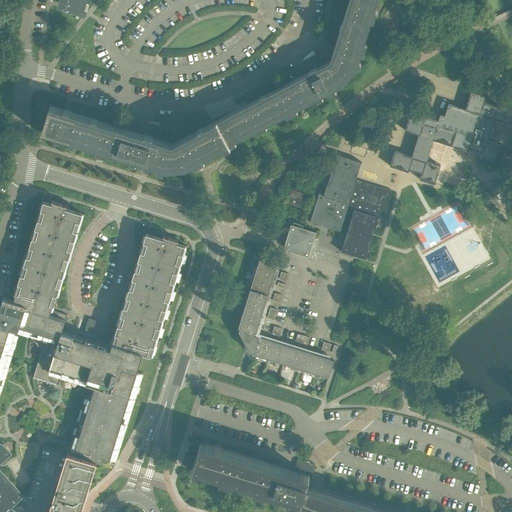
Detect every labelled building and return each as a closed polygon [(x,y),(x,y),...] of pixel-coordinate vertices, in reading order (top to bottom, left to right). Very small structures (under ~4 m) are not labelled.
[(61,0),(61,3),(83,10),(86,0),(61,0)] [(231,142),(329,91),(342,84),(355,68),(370,20),(376,3),(376,0),(351,0),(333,62),(331,63),(324,67),(324,61),(327,57),(328,56),(329,55),(329,54),(328,52),(328,51),(327,50),(326,49),(325,49),(324,48),(322,48),(320,48),(318,48),(315,49),(313,50),(315,54),(303,60),(302,61),(301,62),(301,64),(301,65),(300,66),(300,68),(301,69),(302,70),(304,71),(305,71),(308,70),(310,75),(244,109),(242,107),(235,111),(236,113),(220,122),(231,142)] [(491,127),(493,119),(511,124),(511,120),(511,108),(498,104),(498,103),(497,103),(496,106),(484,102),(486,96),(471,91),(471,92),(466,109),(448,104),(444,115),(440,114),(440,115),(438,121),(437,124),(456,130),(451,145),(468,150),(468,151),(469,151),(470,149),(482,153),(480,159),(482,159),(495,163),(494,162),(499,147),(500,145),(501,145),(497,143),(497,142),(495,141),(495,143),(484,139),(488,126),(491,127)] [(185,166),(231,142),(220,122),(174,146),(171,146),(158,142),(162,138),(164,138),(166,138),(168,137),(169,137),(171,136),(172,135),(173,134),(173,132),(173,131),(172,130),(171,128),(170,126),(168,125),(166,124),(164,123),(163,122),(162,127),(149,122),(148,122),(147,122),(145,123),(143,124),(142,126),(141,127),(141,128),(141,129),(141,130),(142,131),(143,132),(145,133),(144,137),(49,108),(42,130),(145,162),(164,168),(185,166)] [(451,145),(456,130),(437,124),(438,121),(410,112),(410,113),(411,113),(405,130),(418,135),(412,156),(394,151),(390,166),(390,165),(399,168),(408,171),(407,171),(408,172),(409,169),(421,173),(419,179),(434,184),(434,183),(435,179),(439,166),(440,166),(440,165),(437,164),(437,163),(434,162),(434,163),(426,161),(433,139),(448,144),(451,145)] [(355,208),(362,185),(355,183),(361,163),(361,164),(362,163),(336,155),(336,156),(330,175),(322,173),(319,182),(323,183),(321,187),(310,223),(321,226),(322,225),(330,227),(330,229),(347,234),(348,230),(340,228),(347,205),(355,208)] [(381,227),(392,191),(381,187),(380,191),(362,185),(355,208),(347,205),(340,228),(348,230),(347,234),(342,250),(341,250),(341,251),(366,259),(366,258),(375,228),(376,225),(381,227)] [(292,190),(288,204),(301,208),(305,194),(292,190)] [(0,380),(9,352),(12,342),(16,330),(18,331),(19,328),(30,332),(30,334),(29,335),(29,336),(42,350),(41,352),(33,376),(33,378),(34,376),(58,384),(58,386),(59,386),(61,377),(62,374),(86,382),(85,384),(86,384),(88,385),(89,385),(93,386),(73,447),(71,446),(69,452),(86,458),(97,461),(103,463),(105,458),(111,460),(139,372),(137,371),(142,354),(151,356),(152,352),(185,245),(177,243),(178,241),(179,240),(163,235),(163,236),(164,236),(163,238),(161,238),(146,233),(112,344),(111,347),(99,343),(100,339),(96,337),(92,335),(93,333),(85,330),(84,332),(77,331),(75,331),(74,333),(73,335),(62,332),(63,329),(67,315),(52,310),(53,306),(54,306),(83,213),(68,209),(66,208),(66,206),(67,206),(67,205),(52,201),(52,202),(52,204),(43,201),(40,213),(15,294),(13,300),(3,297),(0,308),(0,380)] [(288,248),(287,250),(308,257),(316,232),(291,225),(284,247),(288,248)] [(256,333),(276,269),(277,264),(260,259),(238,327),(240,328),(239,331),(246,345),(245,346),(248,353),(253,354),(328,377),(333,360),(254,335),(255,332),(256,333)] [(281,299),(282,295),(278,294),(275,293),(274,297),(272,300),(276,302),(280,303),(281,299)] [(267,318),(270,319),(274,320),(276,315),(278,310),(274,309),(270,307),(269,313),(267,318)] [(0,510),(1,511),(7,511),(24,496),(0,469),(0,464),(12,454),(3,444),(0,442),(0,510)] [(311,487),(313,479),(312,477),(315,468),(317,467),(315,464),(311,463),(310,465),(305,463),(304,461),(300,459),(297,461),(295,467),(299,468),(298,472),(300,473),(299,476),(200,445),(193,467),(301,501),(297,511),(298,511),(376,511),(311,491),(312,488),(311,487)] [(81,511),(87,493),(97,461),(86,458),(69,452),(67,452),(67,453),(61,472),(66,474),(64,479),(58,477),(56,483),(54,486),(53,489),(61,491),(38,511),(81,511)]
